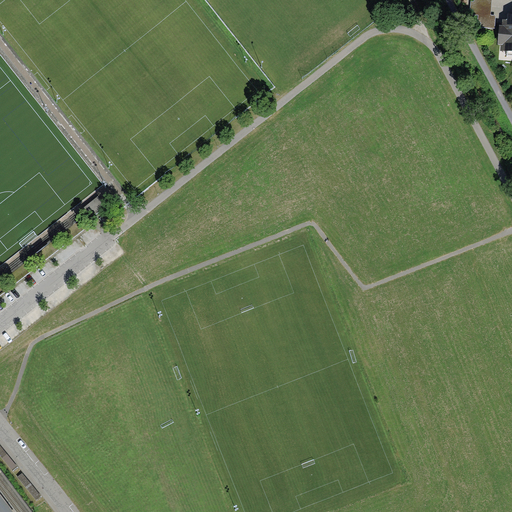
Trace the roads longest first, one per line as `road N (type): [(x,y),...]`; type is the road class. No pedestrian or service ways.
road 1 (track): [(511,196),(433,46),(418,31),(388,27),(365,34),(117,230)]
road 2 (residential): [(117,230),(0,322)]
road 3 (track): [(448,0),(511,121)]
